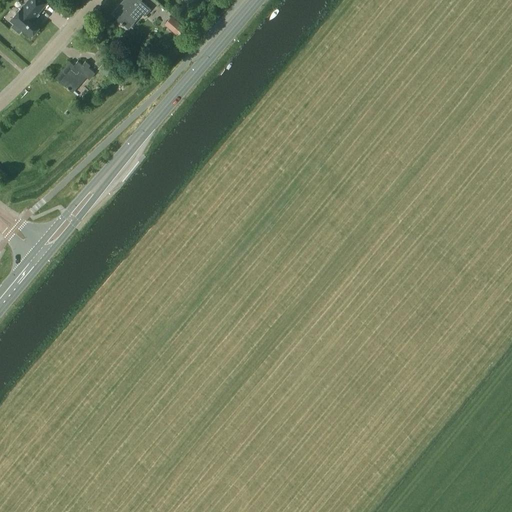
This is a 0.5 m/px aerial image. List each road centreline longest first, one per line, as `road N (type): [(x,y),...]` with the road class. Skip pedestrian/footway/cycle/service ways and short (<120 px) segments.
road 1 (primary): [(39,254),(254,0)]
road 2 (residential): [(0,100),(96,0)]
